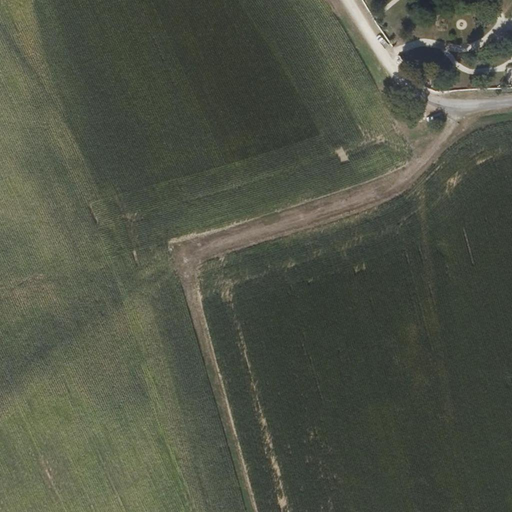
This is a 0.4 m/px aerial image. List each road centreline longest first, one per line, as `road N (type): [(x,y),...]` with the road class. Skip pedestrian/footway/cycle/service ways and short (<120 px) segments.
road 1 (track): [(190,265),(249,238),(346,219),(388,198),(478,111)]
road 2 (track): [(478,111),(419,94),(347,0)]
